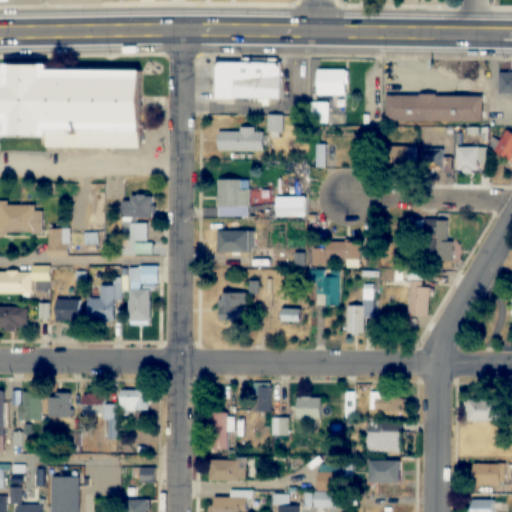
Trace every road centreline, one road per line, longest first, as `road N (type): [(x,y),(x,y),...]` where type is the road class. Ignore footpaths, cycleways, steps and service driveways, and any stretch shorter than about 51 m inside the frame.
road 1 (primary): [(511,37),(0,34)]
road 2 (residential): [(180,511),(183,33)]
road 3 (residential): [(511,367),(201,364)]
road 4 (tertiary): [(436,511),(435,367),(511,224)]
road 5 (residential): [(201,364),(0,363)]
road 6 (residential): [(511,199),(346,194)]
